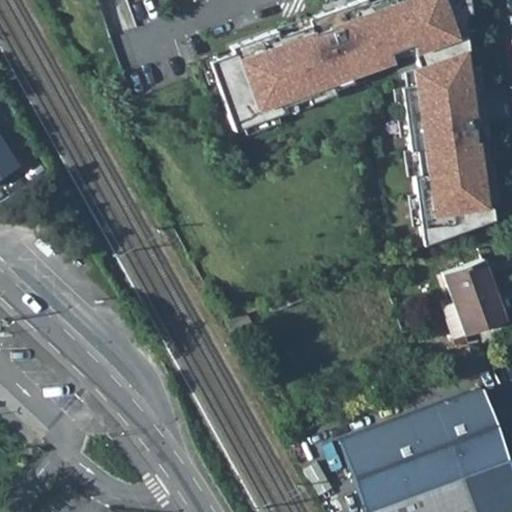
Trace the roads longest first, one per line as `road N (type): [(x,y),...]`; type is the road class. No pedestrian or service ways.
road 1 (residential): [(0,283),(112,392),(170,465)]
road 2 (residential): [(0,380),(90,463),(137,476),(170,465)]
